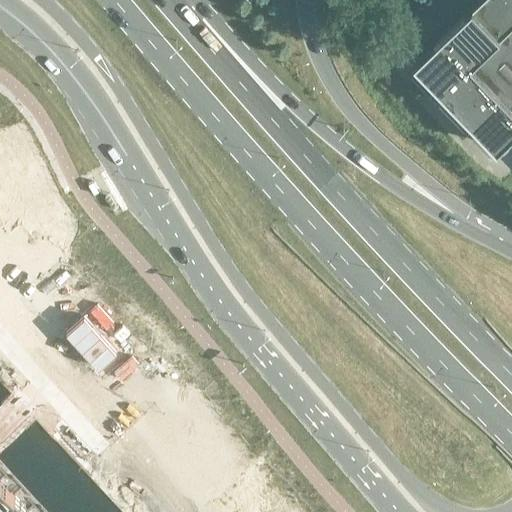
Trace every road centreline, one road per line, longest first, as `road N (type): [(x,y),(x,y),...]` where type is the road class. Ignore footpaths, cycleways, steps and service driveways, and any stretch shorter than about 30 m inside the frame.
road 1 (tertiary): [(437,511),(245,289),(121,96),(40,0)]
road 2 (tertiary): [(10,16),(94,107),(208,290),(398,511)]
road 3 (primary): [(111,0),(325,244),(511,440)]
road 4 (primary): [(511,372),(190,26)]
road 5 (primary): [(463,228),(366,167),(190,26)]
road 6 (tertiary): [(463,228),(341,100),(304,0)]
road 7 (unknown): [(479,0),(420,54),(417,71),(511,179)]
road 8 (residential): [(168,511),(46,383)]
